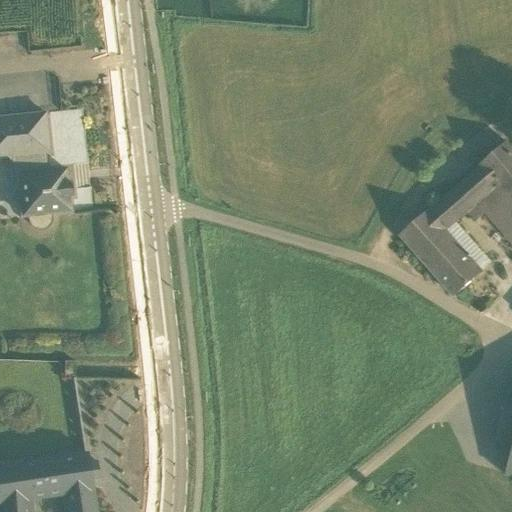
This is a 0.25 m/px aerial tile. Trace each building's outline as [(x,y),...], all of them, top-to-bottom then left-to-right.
[(22,216),(26,216),(28,216),(29,222),(29,224),(30,225),(31,227),(33,228),(34,229),(36,230),(37,231),(39,231),(41,231),(43,230),(45,230),(46,229),(48,228),(49,226),(50,225),(50,223),(51,221),(51,220),(50,213),(70,211),(68,196),(72,196),(71,184),(63,185),(61,171),(64,171),(65,173),(66,173),(65,169),(45,171),(43,154),(49,153),(45,113),(0,117),(0,158),(10,157),(12,176),(18,176),(22,216)] [(511,244),(511,146),(507,141),(400,235),(454,296),(492,263),(474,244),(457,223),(468,214),(475,222),(484,214),(511,244)] [(74,376),(75,362),(64,361),(63,376),(74,376)] [(511,382),(495,445),(511,449),(511,451),(506,473),(511,474),(511,382)] [(94,511),(91,489),(92,489),(87,453),(0,466),(0,500),(1,511),(35,511),(35,496),(67,492),(69,511),(94,511)]
